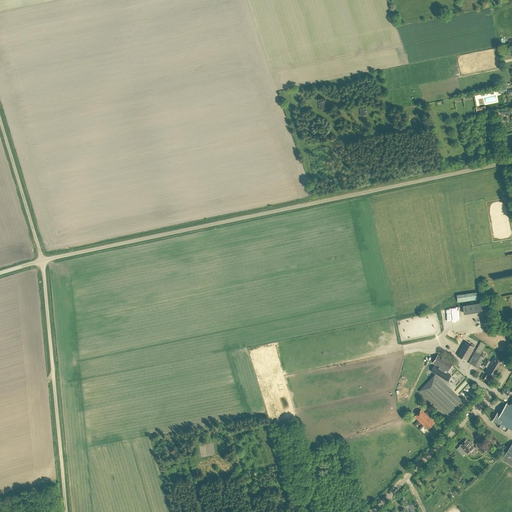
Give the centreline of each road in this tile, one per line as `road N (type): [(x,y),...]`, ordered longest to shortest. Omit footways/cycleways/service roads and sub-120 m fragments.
road 1 (unclassified): [(42,259),(511,161)]
road 2 (unclassified): [(65,511),(42,259)]
road 3 (unclassified): [(371,511),(490,395),(511,362)]
road 4 (unclassified): [(42,259),(0,120)]
